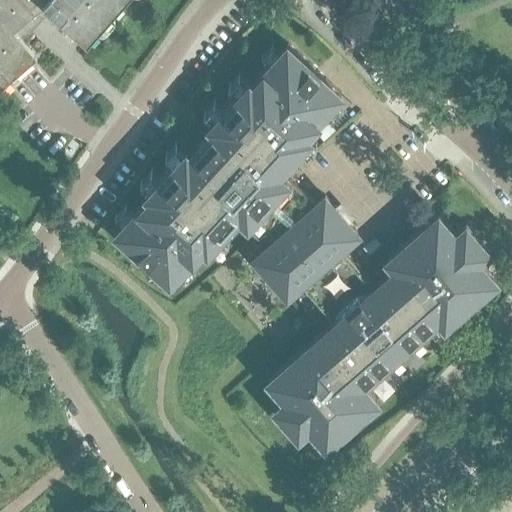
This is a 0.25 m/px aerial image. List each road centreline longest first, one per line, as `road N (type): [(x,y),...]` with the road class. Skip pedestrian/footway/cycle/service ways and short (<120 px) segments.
road 1 (residential): [(5,294),(217,0)]
road 2 (residential): [(5,294),(151,511)]
road 3 (residential): [(324,0),(418,100),(471,134)]
road 4 (residential): [(362,511),(453,418),(511,379)]
road 5 (residential): [(471,134),(451,77),(401,0)]
